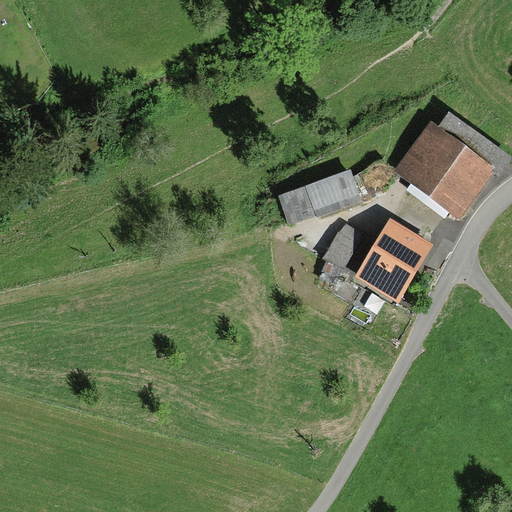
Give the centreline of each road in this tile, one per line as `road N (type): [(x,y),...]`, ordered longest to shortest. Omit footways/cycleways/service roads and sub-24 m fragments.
road 1 (track): [(0,304),(373,208),(404,213),(459,255)]
road 2 (track): [(316,511),(459,255)]
